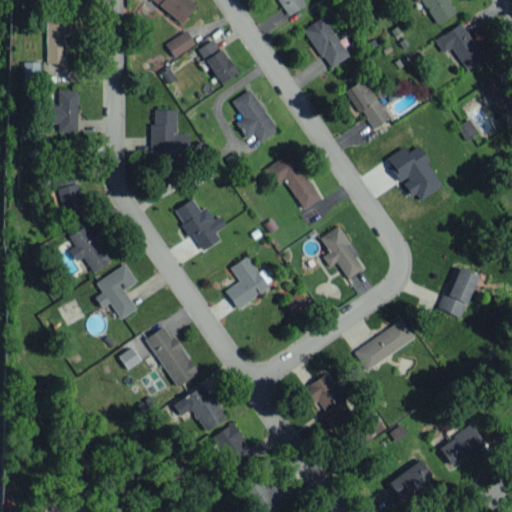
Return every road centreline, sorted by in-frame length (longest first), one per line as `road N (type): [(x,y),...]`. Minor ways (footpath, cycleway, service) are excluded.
road 1 (residential): [(117,0),(120,188),(334,511)]
road 2 (residential): [(248,384),(392,288),(398,255),(220,0)]
